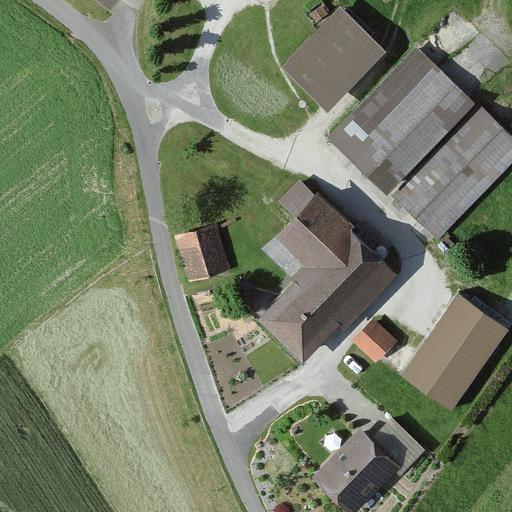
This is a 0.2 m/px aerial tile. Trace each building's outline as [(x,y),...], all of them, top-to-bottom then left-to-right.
[(335,0),(283,55),(326,96),(382,37),(343,0),(335,0)] [(413,35),(329,125),(388,180),(473,90),(413,35)] [(511,158),(511,129),(478,99),(398,189),(447,232),(511,158)] [(266,303),(308,345),(394,258),(313,179),(271,222),(309,259),(266,303)] [(193,276),(232,264),(217,218),(178,230),(193,276)] [(400,370),(450,403),(508,316),(459,283),(400,370)] [(356,337),(379,354),(398,330),(374,313),(356,337)] [(312,466),(355,507),(421,438),(390,409),(372,428),(359,417),(312,466)]
